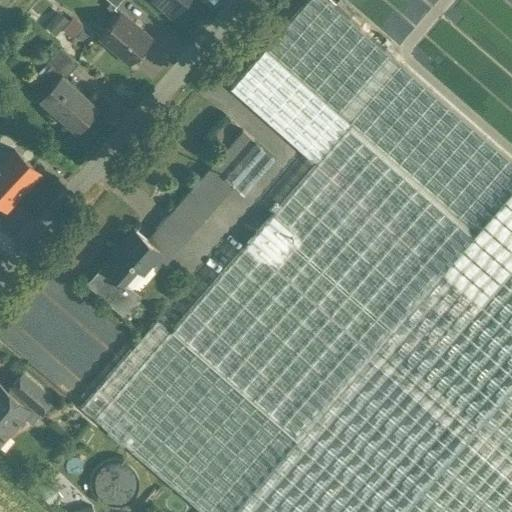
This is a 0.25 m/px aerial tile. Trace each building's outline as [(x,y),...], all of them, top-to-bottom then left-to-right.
[(153,0),(172,15),(185,0),(153,0)] [(511,185),(511,160),(327,0),(306,0),(264,49),(350,123),(346,127),(470,234),(511,185)] [(70,29),(77,22),(62,9),(49,23),(58,31),(64,24),(70,29)] [(151,39),(120,12),(100,35),(131,62),(151,39)] [(78,61),(60,45),(50,56),(57,62),(69,72),(78,61)] [(350,123),(264,49),(230,88),(315,162),(346,127),(350,123)] [(57,62),(40,80),(51,90),(42,100),(74,128),(96,103),(66,76),(69,72),(57,62)] [(346,127),(315,162),(439,270),(470,234),(346,127)] [(242,128),(187,190),(210,210),(234,183),(223,173),(253,138),(242,128)] [(0,162),(0,198),(6,204),(37,171),(13,149),(0,162)] [(435,274),(311,167),(281,202),(405,309),(435,274)] [(511,185),(470,234),(439,270),(440,271),(441,270),(480,304),(511,267),(511,185)] [(210,210),(187,190),(168,212),(191,232),(210,210)] [(276,208),(260,226),(281,244),(297,226),(276,208)] [(191,232),(168,212),(155,227),(178,247),(191,232)] [(260,226),(245,243),(266,261),(281,244),(260,226)] [(400,315),(297,226),(281,244),(266,261),(369,350),(400,315)] [(134,227),(102,263),(103,264),(88,281),(122,310),(138,293),(130,286),(131,285),(130,284),(159,251),(168,258),(178,247),(155,227),(146,237),(134,227)] [(364,356),(240,249),(209,284),(333,391),(364,356)] [(435,274),(405,309),(406,310),(401,316),(400,315),(369,350),(370,351),(365,357),(364,356),(333,391),(335,393),(329,398),(328,397),(298,432),(228,511),(401,511),(511,384),(511,267),(480,304),(441,270),(440,271),(436,275),(435,274)] [(328,397),(204,290),(174,325),(298,432),(328,397)] [(228,511),(298,432),(174,325),(170,329),(156,317),(80,405),(202,511),(228,511)] [(53,398),(23,371),(7,389),(27,407),(21,413),(31,422),(53,398)] [(0,437),(6,431),(7,432),(17,421),(16,419),(21,413),(27,407),(7,389),(0,383),(0,437)] [(511,511),(511,384),(401,511),(511,511)]
